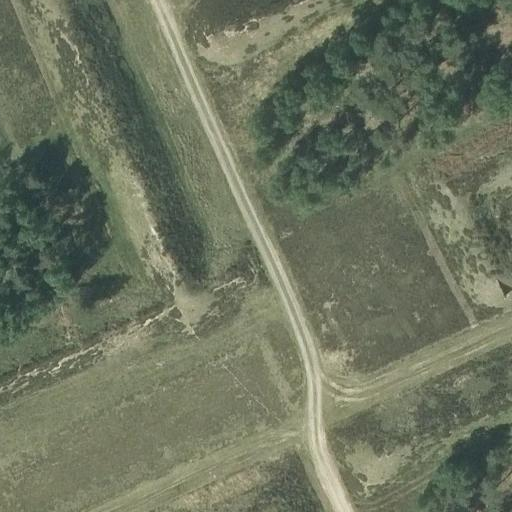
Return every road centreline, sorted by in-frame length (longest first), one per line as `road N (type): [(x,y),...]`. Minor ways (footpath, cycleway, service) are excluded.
road 1 (track): [(144,0),(313,355),(315,431),(345,511)]
road 2 (track): [(511,343),(144,511)]
